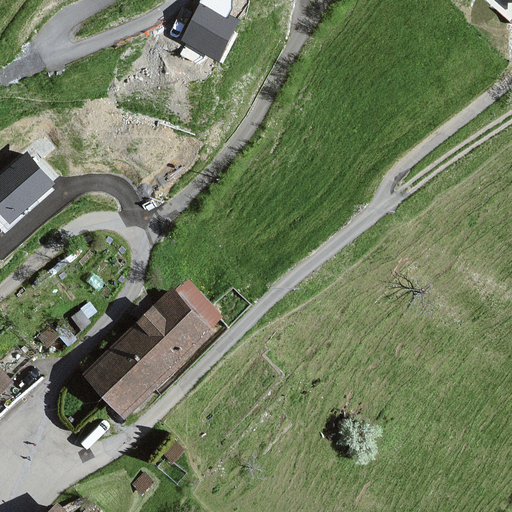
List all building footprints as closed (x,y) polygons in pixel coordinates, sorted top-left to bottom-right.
[(229,21),(202,6),(183,39),(218,58),(239,19),(232,16),(229,21)] [(51,185),(27,156),(0,179),(0,207),(10,220),(51,185)] [(175,293),(89,375),(129,416),(215,334),(175,293)] [(0,370),(0,397),(13,385),(0,370)] [(69,511),(58,502),(48,511),(69,511)]
